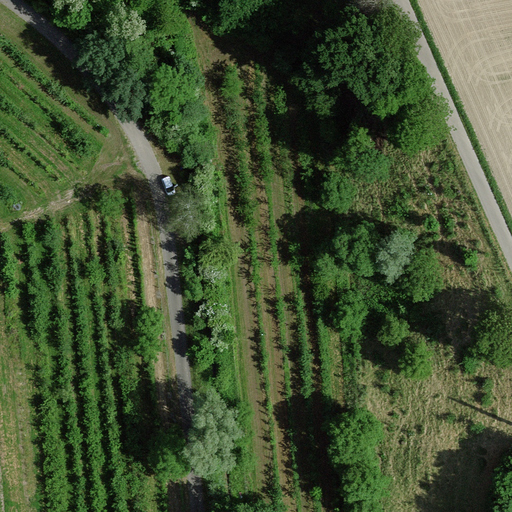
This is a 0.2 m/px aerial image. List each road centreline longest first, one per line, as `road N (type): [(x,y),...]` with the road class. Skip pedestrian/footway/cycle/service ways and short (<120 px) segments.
road 1 (track): [(7,0),(106,91),(153,172),(197,511)]
road 2 (track): [(400,0),(511,256)]
